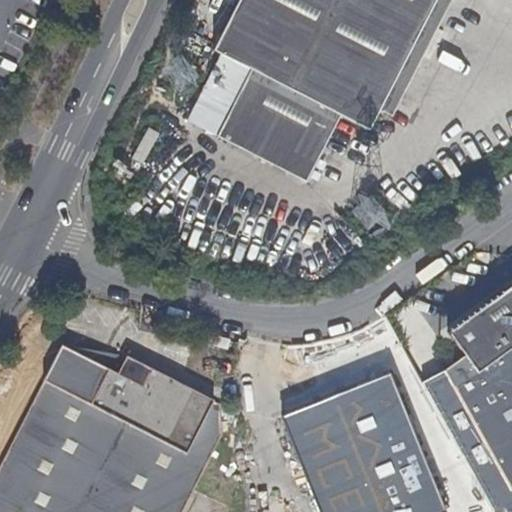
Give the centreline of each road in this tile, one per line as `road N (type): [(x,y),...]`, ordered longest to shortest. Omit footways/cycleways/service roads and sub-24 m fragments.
road 1 (unclassified): [(36,240),(234,319),(317,325),(380,297),(511,202)]
road 2 (unknown): [(511,86),(357,194),(299,199),(222,171)]
road 3 (secondary): [(36,240),(156,0)]
road 4 (secondary): [(120,0),(12,225)]
